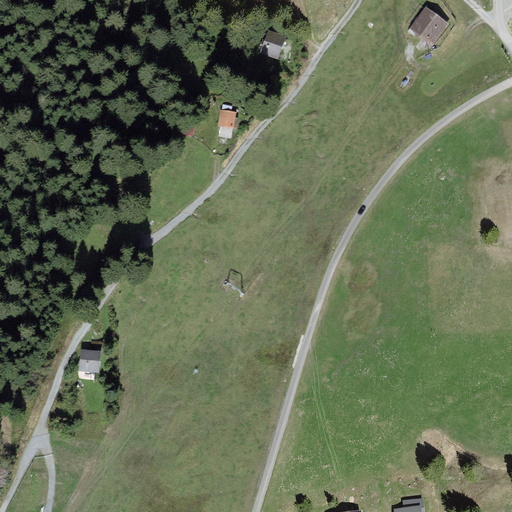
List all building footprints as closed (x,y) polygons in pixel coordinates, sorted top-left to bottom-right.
[(449,27),(424,10),(410,31),(435,48),(449,27)] [(286,40),(268,32),(259,55),(277,63),(286,40)] [(236,115),(220,112),(217,128),(236,132),(238,121),(235,120),(236,115)] [(101,351),(80,349),(79,371),(99,372),(101,351)] [(404,507),(394,508),(394,511),(425,511),(423,497),(403,500),(404,507)]
